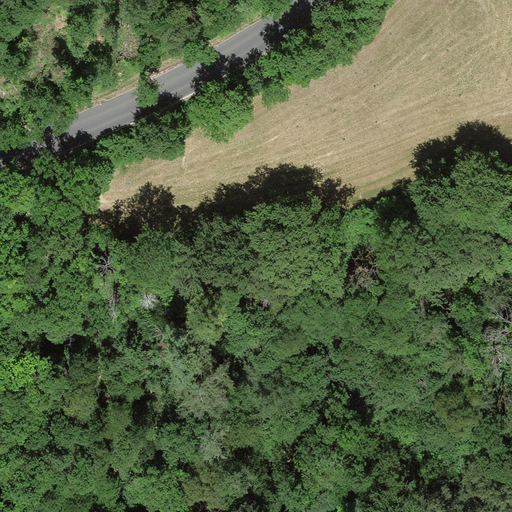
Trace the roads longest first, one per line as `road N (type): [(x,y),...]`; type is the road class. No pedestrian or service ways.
road 1 (tertiary): [(317,0),(166,93),(0,157)]
road 2 (motorway): [(204,0),(511,45)]
